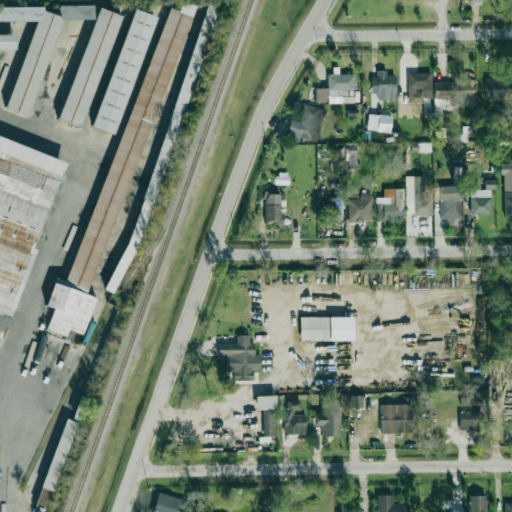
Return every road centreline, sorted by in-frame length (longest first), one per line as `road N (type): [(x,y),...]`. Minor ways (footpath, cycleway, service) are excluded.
road 1 (secondary): [(324,0),(234,181),(116,511)]
road 2 (residential): [(129,473),(511,466)]
road 3 (residential): [(208,258),(511,249)]
road 4 (residential): [(304,39),(511,33)]
